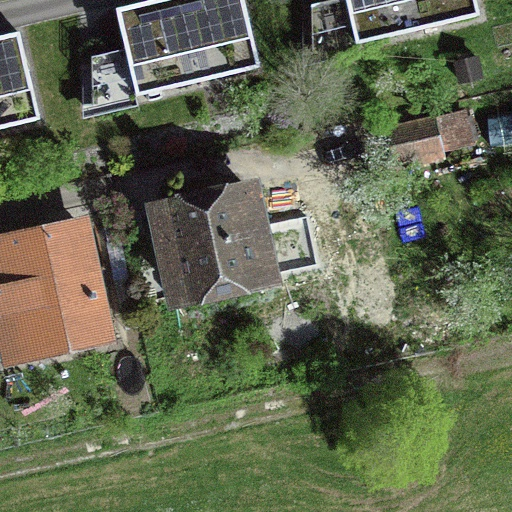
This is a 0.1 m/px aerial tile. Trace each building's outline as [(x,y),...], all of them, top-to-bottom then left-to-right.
[(189,0),(116,17),(136,105),(260,76),(242,0),(189,0)] [(345,0),(357,50),(479,21),(474,0),(345,0)] [(20,42),(0,46),(0,136),(40,127),(20,42)] [(397,172),(447,162),(445,156),(475,150),(468,112),(438,117),(438,114),(388,124),(397,172)] [(260,186),(143,210),(166,319),(282,295),(260,186)] [(89,221),(0,238),(0,361),(2,372),(115,349),(89,221)]
